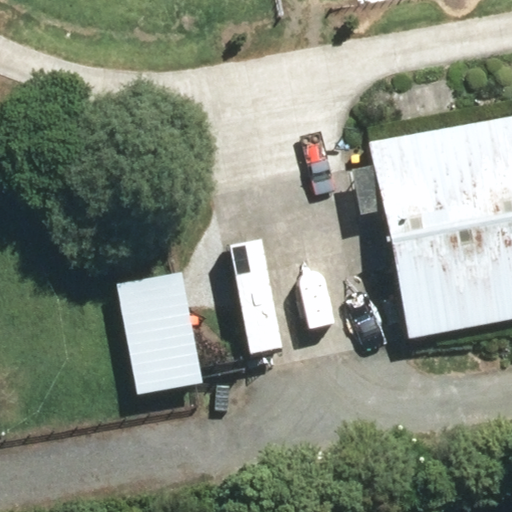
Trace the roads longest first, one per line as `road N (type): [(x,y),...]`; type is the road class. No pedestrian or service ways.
road 1 (unknown): [(511,22),(240,71),(84,62),(0,40)]
road 2 (unknown): [(0,459),(511,372)]
